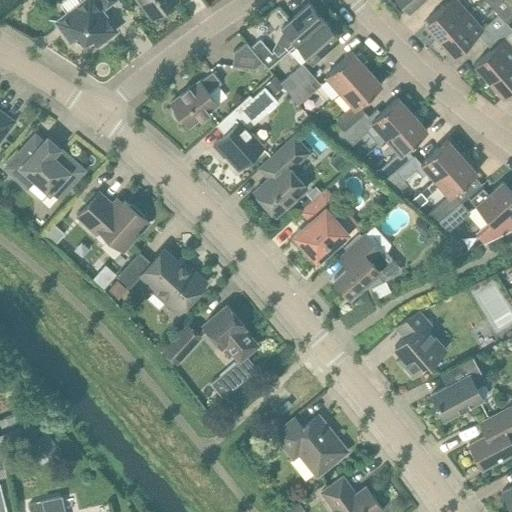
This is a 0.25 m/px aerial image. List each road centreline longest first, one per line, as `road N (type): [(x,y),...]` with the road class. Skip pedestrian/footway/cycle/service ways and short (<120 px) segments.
road 1 (unclassified): [(453,511),(275,280),(197,196),(101,114)]
road 2 (residential): [(511,149),(438,90),(353,0)]
road 3 (residential): [(101,114),(166,56),(253,0)]
road 4 (unclassified): [(101,114),(0,48)]
